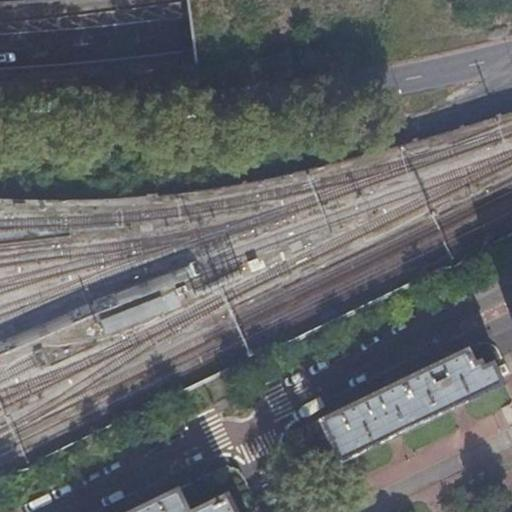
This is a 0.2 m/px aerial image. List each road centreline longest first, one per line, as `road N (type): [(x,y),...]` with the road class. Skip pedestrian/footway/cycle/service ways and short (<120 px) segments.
road 1 (tertiary): [(0,118),(288,99),(511,60)]
road 2 (motorway): [(0,49),(188,34),(373,0)]
road 3 (residential): [(511,290),(280,404),(252,435)]
road 4 (residential): [(252,435),(215,433),(48,511)]
